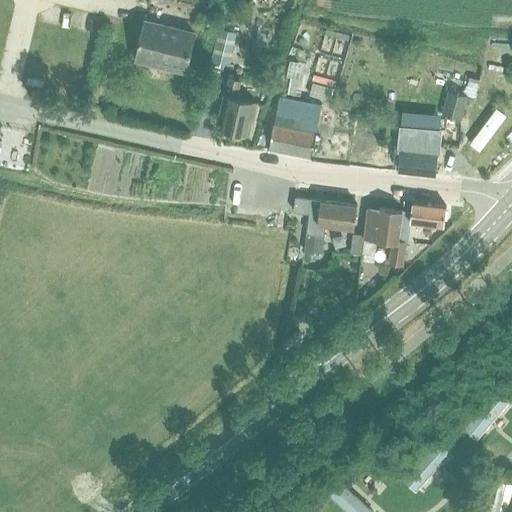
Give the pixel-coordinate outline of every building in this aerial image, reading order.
[(144,20),(136,55),(185,67),(193,32),(144,20)] [(220,27),(212,60),(229,64),(238,31),(220,27)] [(225,94),(222,110),(226,112),(223,128),(231,130),(234,136),(240,137),(245,133),(247,134),(251,118),(254,119),(258,101),(238,97),(242,80),(231,78),(227,94),(225,94)] [(469,95),(449,90),(443,113),(463,118),(469,95)] [(270,148),(312,156),(323,103),(280,95),(274,126),(270,148)] [(401,146),(399,170),(437,174),(440,138),(441,130),(441,126),(403,123),(401,146)] [(357,203),(297,196),(295,210),(311,212),(307,250),(323,252),(327,222),(355,226),(357,203)] [(412,210),(403,209),(400,236),(409,238),(411,220),(425,221),(425,226),(434,227),(435,223),(445,224),(447,205),(414,201),(412,210)] [(400,236),(403,209),(381,206),(381,208),(369,207),(365,241),(377,242),(378,239),(393,241),(390,266),(402,268),(405,241),(409,241),(409,238),(400,236)] [(414,489),(432,461),(416,451),(398,479),(414,489)] [(344,511),(369,511),(371,511),(334,475),(320,489),(344,511)]
